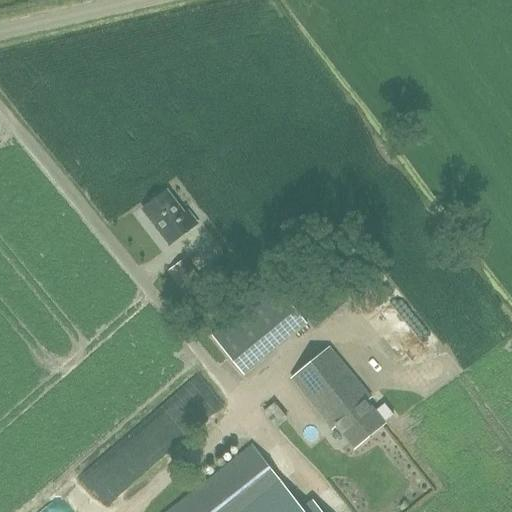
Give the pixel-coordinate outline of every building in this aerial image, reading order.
[(170,245),(197,224),(188,212),(184,215),(168,193),(144,211),(170,245)] [(187,296),(203,284),(184,260),(168,272),(187,296)] [(323,274),(291,300),(315,329),(347,304),(323,274)] [(213,337),(244,375),(307,324),(276,286),(213,337)] [(384,404),(374,412),(366,402),(370,398),(330,349),(292,380),(333,429),(337,426),(355,449),(385,425),(384,423),(393,415),(384,404)] [(275,426),(285,419),(274,405),(264,413),(275,426)] [(258,511),(287,489),(253,446),(170,511),(258,511)] [(258,511),(322,511),(314,501),(303,510),(287,489),(258,511)]
